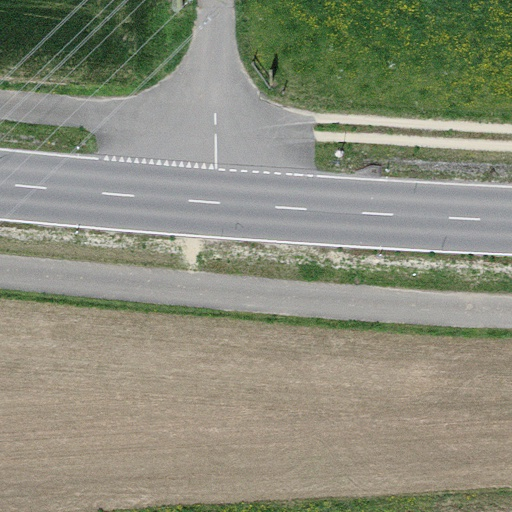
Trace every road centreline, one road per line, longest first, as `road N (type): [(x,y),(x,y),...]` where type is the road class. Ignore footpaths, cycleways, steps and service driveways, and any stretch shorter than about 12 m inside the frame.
road 1 (track): [(0,98),(215,120),(511,136)]
road 2 (track): [(0,271),(511,306)]
road 3 (secondary): [(511,219),(216,202)]
road 4 (secondary): [(216,202),(0,183)]
road 5 (unclassified): [(216,202),(215,0)]
